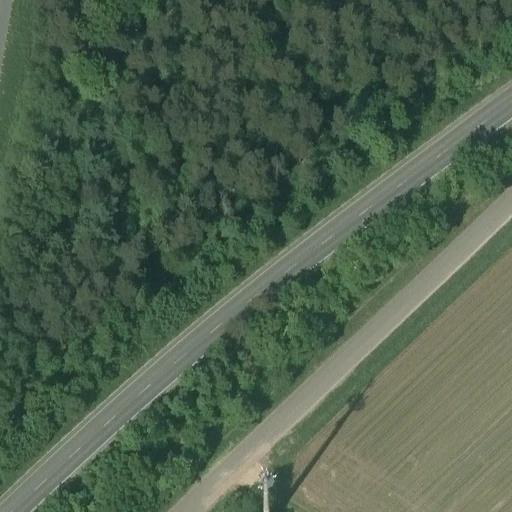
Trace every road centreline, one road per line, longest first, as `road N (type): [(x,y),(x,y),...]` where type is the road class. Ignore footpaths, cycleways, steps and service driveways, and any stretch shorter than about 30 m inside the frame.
road 1 (tertiary): [(24,511),(289,272),(511,100)]
road 2 (unclassified): [(511,197),(173,511)]
